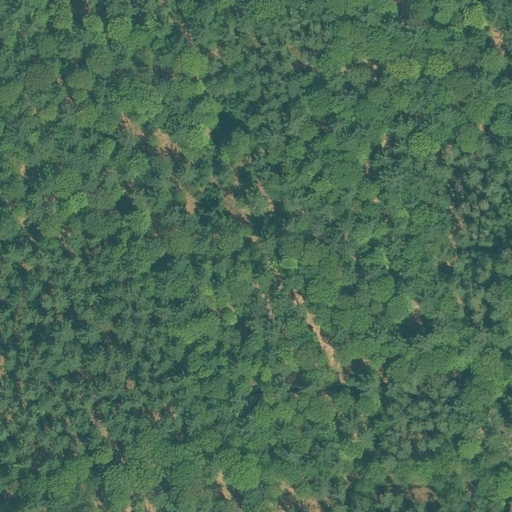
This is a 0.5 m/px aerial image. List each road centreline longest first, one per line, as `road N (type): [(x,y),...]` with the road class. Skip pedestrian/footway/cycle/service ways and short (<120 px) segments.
road 1 (track): [(0,244),(201,235),(511,252)]
road 2 (track): [(0,494),(511,476)]
road 3 (track): [(0,86),(276,76),(511,80)]
